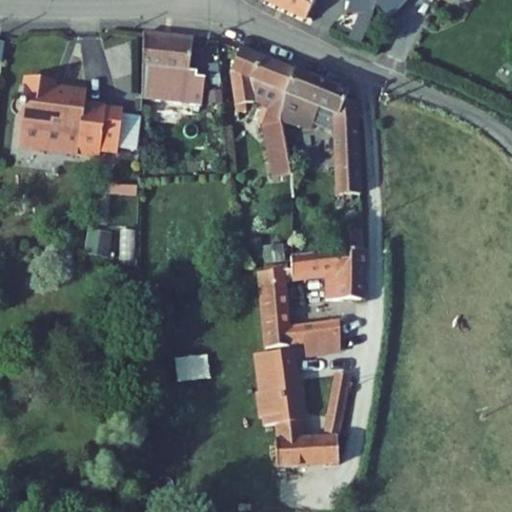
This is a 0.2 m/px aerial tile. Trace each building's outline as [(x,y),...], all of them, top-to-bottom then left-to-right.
[(258,0),(303,21),(311,0),(258,0)] [(190,38),(140,31),(139,109),(155,110),(155,97),(197,102),(200,71),(186,69),(190,38)] [(284,127),(282,113),(293,70),(239,47),(231,72),(238,121),(257,121),(284,127)] [(346,92),(293,70),(282,113),(302,116),(306,118),(309,119),(313,116),(338,126),(339,195),(358,194),(356,121),(342,105),(346,92)] [(103,109),(103,106),(82,104),(83,93),(50,90),(51,84),(22,81),(17,131),(78,136),(77,151),(99,153),(100,142),(115,143),(118,111),(103,109)] [(356,105),(342,105),(356,121),(356,105)] [(326,252),(333,251),(359,248),(358,216),(325,216),(326,252)] [(109,257),(108,235),(87,236),(88,258),(109,257)] [(326,252),(287,256),(286,267),(287,276),(322,273),(322,300),(360,301),(359,248),(333,251),(326,252)] [(297,345),(340,339),(338,322),(292,327),(286,329),(281,267),(244,273),(245,284),(256,284),(264,349),(297,345)] [(354,354),(357,337),(340,339),(297,345),(297,359),(339,356),(339,352),(354,354)] [(265,352),(254,354),(258,392),(261,392),(265,428),(273,428),(275,439),(271,440),(275,469),(304,467),(334,465),(333,437),(346,376),(331,372),(321,438),(300,440),(287,351),(265,352)] [(354,354),(339,352),(339,356),(331,372),(346,376),(354,354)] [(190,511),(183,427),(135,432),(142,511),(190,511)] [(304,467),(275,469),(278,505),(308,503),(304,467)]
